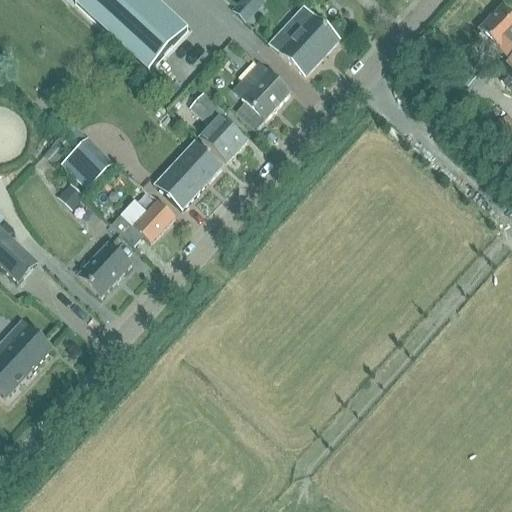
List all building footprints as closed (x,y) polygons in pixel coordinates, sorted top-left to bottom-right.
[(151,0),(80,0),(75,6),(149,74),(187,33),(151,0)] [(508,63),(504,67),(511,74),(511,21),(501,11),(478,34),(508,63)] [(305,81),(322,62),(321,61),(323,58),(325,60),(339,45),(312,20),(287,48),(278,40),(270,49),(305,81)] [(444,63),(421,42),(408,57),(430,77),(444,63)] [(31,69),(23,78),(29,84),(37,75),(31,69)] [(257,69),(233,95),(241,102),(244,105),(235,116),(253,133),(263,123),(264,124),(289,97),(265,76),(257,69)] [(245,144),(220,120),(223,117),(202,98),(189,112),(209,130),(198,142),(225,166),(245,144)] [(511,130),(505,124),(488,141),(506,159),(511,164),(511,130)] [(79,136),(73,142),(81,149),(87,143),(80,135),(79,136)] [(43,159),(53,168),(70,149),(60,141),(43,159)] [(81,149),(64,165),(73,174),(96,151),(87,143),(81,149)] [(194,145),(154,189),(181,213),(221,170),(194,145)] [(106,185),(102,190),(108,195),(112,190),(106,185)] [(71,189),(63,198),(75,208),(82,199),(71,189)] [(119,220),(110,229),(133,251),(142,241),(149,248),(174,221),(156,205),(145,217),(133,205),(119,220)] [(0,231),(0,270),(18,288),(37,267),(0,231)] [(101,302),(131,269),(108,247),(77,280),(101,302)] [(52,354),(28,331),(0,361),(0,397),(6,403),(52,354)]
